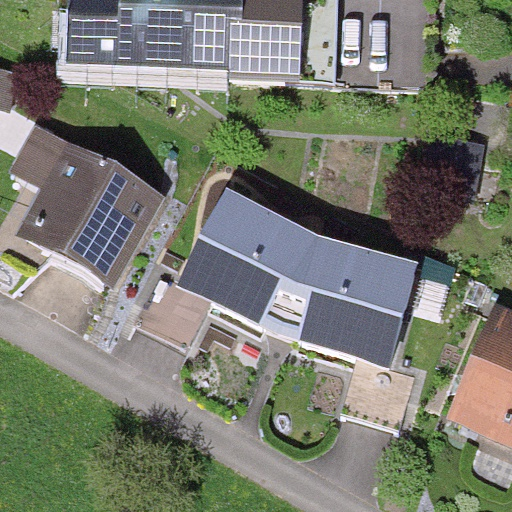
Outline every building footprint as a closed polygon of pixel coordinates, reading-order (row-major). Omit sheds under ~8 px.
[(68,0),(66,63),(228,70),(228,78),(334,84),(337,0),(68,0)] [(0,69),(0,110),(11,112),(18,73),(0,69)] [(41,188),(16,235),(114,289),(165,198),(36,125),(10,171),(41,188)] [(428,175),(482,183),(487,145),(434,137),(428,175)] [(319,235),(226,187),(174,281),(213,301),(267,329),(282,336),(300,341),(359,358),(391,367),(419,261),(319,235)] [(207,312),(213,301),(174,281),(162,304),(154,299),(139,327),(187,352),(207,312)] [(260,340),(267,329),(213,301),(207,312),(260,340)] [(447,418),(511,446),(511,309),(497,302),(447,418)] [(359,358),(300,341),(296,354),(355,371),(359,358)] [(391,367),(359,358),(355,371),(342,414),(400,432),(416,377),(390,370),(391,367)]
